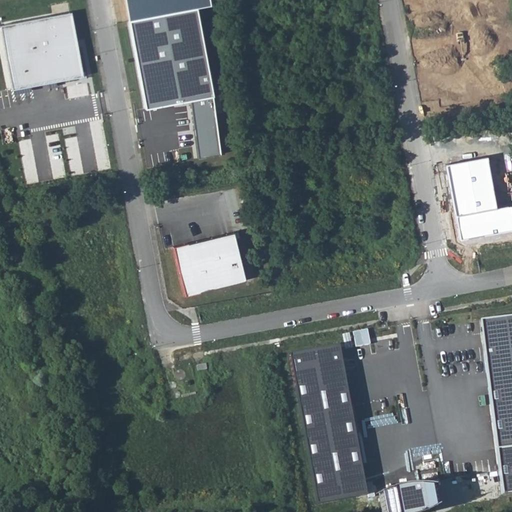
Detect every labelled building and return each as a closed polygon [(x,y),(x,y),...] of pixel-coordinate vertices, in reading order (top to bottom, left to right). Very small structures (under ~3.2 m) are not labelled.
[(207,0),(124,0),(145,107),(189,100),(198,157),(219,155),(212,96),(194,7),(208,5),(207,0)] [(69,14),(0,27),(0,45),(10,94),(82,79),(69,14)] [(486,158),(445,165),(457,240),(511,231),(511,214),(510,204),(494,207),(486,158)] [(241,232),(174,245),(184,295),(245,283),(237,238),(242,237),(241,232)] [(511,486),(511,308),(484,311),(501,488),(511,486)] [(336,360),(285,369),(311,511),(334,511),(363,507),(336,360)] [(472,476),(449,483),(456,507),(472,503),(468,491),(476,489),(472,476)]
